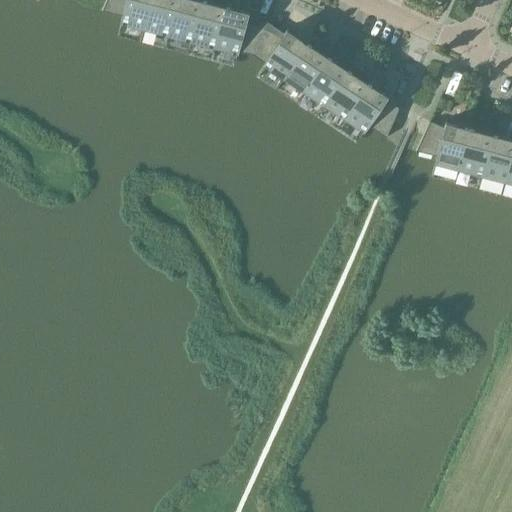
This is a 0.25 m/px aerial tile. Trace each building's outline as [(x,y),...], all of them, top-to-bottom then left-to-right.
[(121,21),(145,27),(152,0),(107,0),(103,11),(123,16),(121,21)] [(177,0),(152,0),(145,27),(168,33),(177,0)] [(177,0),(168,33),(192,39),(202,1),(199,0),(177,0)] [(226,7),(202,1),(192,39),(215,45),(226,7)] [(215,45),(253,55),(267,24),(266,24),(264,30),(247,22),(249,13),(226,7),(215,45)] [(267,24),(253,55),(285,76),(307,43),(287,30),(282,38),(265,30),(267,24)] [(285,76),(305,90),(327,57),(307,43),(285,76)] [(348,70),(327,57),(305,90),(326,103),(348,70)] [(326,103),(346,117),(368,83),(348,70),(326,103)] [(388,97),(368,83),(346,117),(366,130),(369,126),(386,138),(399,109),(385,102),(388,97)] [(436,160),(459,167),(469,128),(446,122),(444,129),(430,122),(417,151),(437,156),(436,160)] [(493,135),(469,128),(459,167),(483,173),(493,135)] [(483,173),(506,179),(511,157),(511,139),(493,135),(483,173)]
